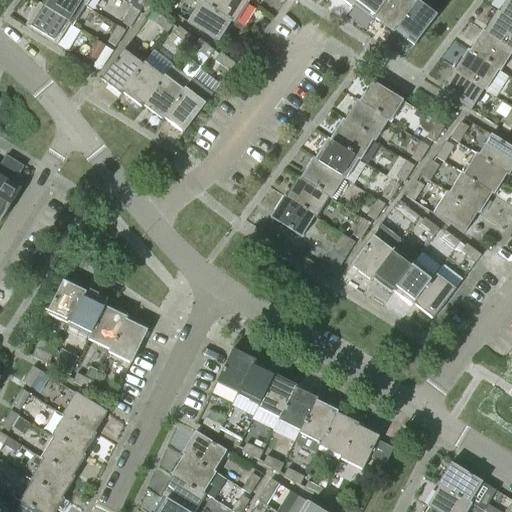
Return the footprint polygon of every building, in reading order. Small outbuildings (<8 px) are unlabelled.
[(38,4),(37,5),(71,27),(83,7),(85,9),(86,8),(73,0),(43,0),(40,6),(38,4)] [(137,0),(135,5),(143,10),(149,0),(137,0)] [(164,0),(160,8),(168,12),(175,0),(164,0)] [(201,3),(234,25),(245,5),(247,6),(248,6),(239,0),(205,0),(203,4),(201,3)] [(340,0),(351,9),(358,0),(340,0)] [(354,7),(372,22),(388,0),(358,0),(351,9),(352,10),(354,7)] [(375,20),(393,34),(416,4),(416,3),(414,5),(407,0),(388,0),(372,22),(373,22),(375,20)] [(494,13),(494,14),(511,24),(511,0),(505,0),(497,14),(494,13)] [(234,25),(201,3),(188,25),(219,44),(231,24),(233,26),(234,25)] [(416,4),(393,34),(393,35),(395,33),(414,47),(436,19),(416,4)] [(71,27),(37,5),(24,26),(56,46),(69,26),(70,27),(71,27)] [(120,23),(128,28),(138,13),(130,8),(120,23)] [(480,32),(479,32),(511,52),(511,24),(494,14),(482,33),(480,32)] [(171,26),(157,15),(151,22),(166,33),(171,26)] [(106,43),(114,47),(123,32),(115,27),(106,43)] [(172,34),(187,45),(192,38),(177,27),(172,34)] [(465,51),(498,73),(510,53),(511,54),(511,52),(479,32),(467,52),(465,51)] [(192,47),(207,58),(212,51),(198,40),(196,41),(192,47)] [(85,58),(94,64),(104,48),(95,42),(85,58)] [(100,80),(120,95),(144,63),(143,63),(141,65),(122,50),(100,80)] [(450,70),(450,71),(483,92),(495,72),(497,74),(498,73),(465,51),(453,71),(450,70)] [(213,60),(229,72),(235,65),(219,53),(213,60)] [(122,93),(141,107),(164,76),(164,75),(162,77),(144,63),(120,95),(121,95),(122,93)] [(184,89),(161,120),(162,120),(163,119),(182,134),(219,85),(200,70),(185,89),(184,89)] [(483,92),(450,71),(437,93),(468,111),(481,91),(483,93),(483,92)] [(143,106),(161,120),(184,89),(184,88),(182,89),(164,76),(141,107),(141,108),(143,106)] [(357,102),(356,102),(389,123),(402,101),(371,82),(359,103),(357,102)] [(341,121),(372,140),(374,142),(386,123),(388,124),(389,123),(356,102),(345,122),(342,120),(341,121)] [(507,134),(511,125),(511,109),(499,128),(507,134)] [(418,110),(414,116),(419,119),(419,120),(420,120),(420,121),(420,122),(419,123),(419,124),(420,124),(420,125),(420,126),(420,127),(421,127),(421,128),(422,128),(422,129),(423,129),(424,130),(425,130),(426,130),(427,130),(428,129),(429,129),(430,129),(431,129),(431,130),(436,123),(436,122),(418,110)] [(328,142),(359,161),(372,140),(341,121),(328,142)] [(426,138),(434,143),(443,128),(436,123),(431,130),(426,138)] [(451,139),(459,144),(468,128),(460,123),(451,139)] [(475,155),(509,175),(511,170),(511,149),(490,136),(478,156),(475,155)] [(312,158),(312,159),(346,180),(357,161),(359,162),(359,161),(328,142),(326,140),(315,159),(312,158)] [(410,158),(418,163),(428,147),(420,142),(410,158)] [(436,158),(444,163),(454,148),(446,143),(436,158)] [(461,174),(460,175),(495,195),(506,175),(508,176),(509,175),(475,155),(463,175),(461,174)] [(0,181),(13,162),(3,156),(0,161),(0,181)] [(297,177),(297,178),(331,199),(343,179),(345,181),(346,180),(312,159),(300,178),(297,177)] [(396,177),(404,182),(413,166),(405,161),(396,177)] [(422,177),(429,182),(439,166),(432,161),(422,177)] [(13,162),(0,181),(0,217),(18,190),(10,185),(21,167),(13,162)] [(445,192),(445,193),(479,213),(491,194),(494,196),(495,195),(460,175),(448,193),(445,192)] [(283,196),(282,197),(316,218),(328,198),(330,200),(331,199),(297,178),(285,197),(283,196)] [(381,196),(389,201),(399,184),(391,180),(381,196)] [(407,197),(414,201),(423,185),(416,181),(407,197)] [(479,213),(445,193),(432,214),(464,233),(476,212),(479,214),(479,213)] [(316,218),(282,197),(269,218),(301,238),(313,217),(316,218)] [(367,215),(374,220),(384,204),(376,199),(367,215)] [(417,219),(403,207),(397,214),(412,226),(417,219)] [(352,234),(360,239),(370,223),(362,218),(352,234)] [(418,227),(433,239),(439,231),(423,220),(418,227)] [(439,240),(453,251),(459,244),(444,232),(439,240)] [(331,250),(340,255),(349,239),(341,234),(331,250)] [(350,267),(370,283),(393,251),(393,250),(391,252),(372,238),(350,267)] [(460,253),(475,264),(480,257),(465,246),(460,253)] [(373,281),(390,295),(414,264),(413,263),(412,265),(393,251),(370,283),(371,283),(373,281)] [(392,294),(411,308),(435,276),(434,276),(432,277),(414,264),(390,295),(391,295),(392,294)] [(435,276),(411,308),(412,308),(413,307),(432,320),(454,291),(435,276)] [(66,328),(67,329),(84,293),(62,282),(46,315),(67,326),(66,328)] [(87,341),(88,341),(106,306),(84,296),(85,294),(84,293),(67,329),(88,339),(87,341)] [(107,353),(108,354),(125,318),(106,308),(107,307),(106,306),(88,341),(108,351),(107,353)] [(125,318),(108,354),(131,366),(147,331),(125,320),(126,319),(125,318)] [(76,367),(80,356),(62,349),(58,360),(76,367)] [(31,358),(47,366),(51,358),(35,350),(31,358)] [(234,396),(235,397),(254,362),(231,350),(215,383),(236,393),(234,396)] [(52,371),(68,379),(72,371),(56,362),(52,371)] [(255,408),(256,409),(274,374),(254,364),(255,362),(254,362),(235,397),(256,407),(255,408)] [(22,385),(30,390),(40,373),(32,368),(22,385)] [(72,384),(88,392),(98,372),(90,368),(85,380),(76,375),(72,384)] [(274,431),(278,422),(277,421),(293,388),(294,389),(295,387),(274,376),(275,374),(274,374),(256,409),(257,409),(252,421),(274,431)] [(93,397),(110,405),(114,397),(97,388),(93,397)] [(296,433),(297,434),(315,399),(294,389),(293,388),(277,421),(278,422),(297,431),(296,433)] [(11,408),(19,413),(28,397),(21,392),(11,408)] [(75,394),(62,416),(95,437),(96,436),(94,435),(107,414),(75,394)] [(316,454),(319,447),(318,447),(335,414),(336,414),(337,412),(315,402),(316,400),(315,399),(297,434),(298,434),(294,443),(316,454)] [(0,428),(0,429),(8,434),(18,419),(9,414),(0,428)] [(337,459),(338,459),(357,425),(336,414),(335,414),(318,447),(319,447),(338,457),(337,459)] [(63,418),(51,438),(84,458),(85,457),(83,456),(95,437),(62,416),(61,417),(63,418)] [(200,428),(216,435),(220,427),(203,419),(200,428)] [(357,425),(338,459),(361,471),(377,437),(357,427),(358,425),(357,425)] [(194,432),(181,453),(214,475),(215,474),(213,472),(226,451),(194,432)] [(221,440),(237,448),(241,440),(225,432),(221,440)] [(52,440),(40,459),(74,480),(74,479),(72,478),(84,458),(51,438),(50,439),(52,440)] [(241,453),(257,460),(261,452),(245,444),(241,453)] [(182,455),(170,475),(204,496),(204,495),(202,493),(214,475),(181,453),(180,454),(182,455)] [(261,464),(277,473),(281,465),(265,457),(261,464)] [(42,461),(30,481),(63,502),(63,501),(62,500),(74,480),(40,459),(40,460),(42,461)] [(483,511),(496,491),(452,464),(438,486),(472,506),(483,511)] [(281,477),(298,485),(302,478),(285,469),(281,477)] [(240,491),(247,496),(258,479),(251,474),(240,491)] [(172,477),(160,496),(183,511),(193,511),(204,496),(170,475),(170,476),(172,477)] [(262,495),(270,500),(279,484),(271,479),(262,495)] [(31,483),(19,503),(33,511),(56,511),(63,502),(30,481),(29,482),(31,483)] [(302,490),(319,498),(323,490),(306,482),(302,490)] [(439,488),(427,508),(434,511),(468,511),(472,506),(438,486),(438,487),(439,488)] [(324,503),(340,511),(344,503),(328,495),(324,503)] [(161,499),(152,511),(183,511),(160,496),(159,497),(161,499)] [(325,511),(299,496),(289,511),(325,511)] [(230,511),(240,511),(247,501),(240,497),(230,511)] [(254,511),(264,511),(268,507),(260,502),(254,511)] [(33,511),(19,503),(18,504),(21,505),(16,511),(33,511)] [(340,511),(339,511),(360,511),(344,503),(340,511)]
